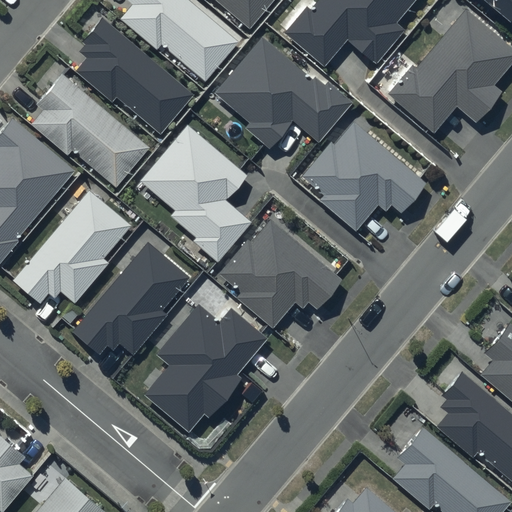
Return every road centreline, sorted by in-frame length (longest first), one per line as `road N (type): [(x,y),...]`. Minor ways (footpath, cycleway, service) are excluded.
road 1 (residential): [(227,511),(511,176)]
road 2 (residential): [(0,342),(198,511)]
